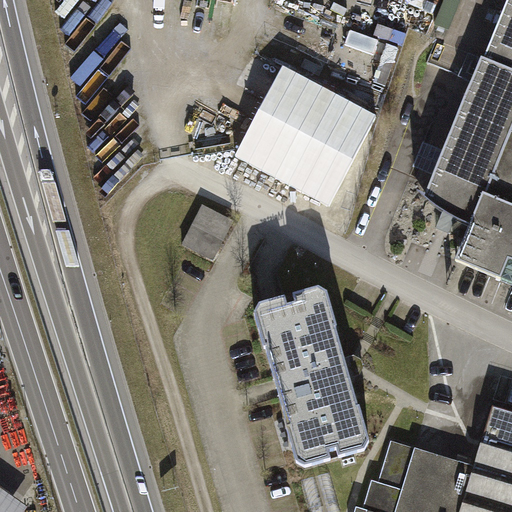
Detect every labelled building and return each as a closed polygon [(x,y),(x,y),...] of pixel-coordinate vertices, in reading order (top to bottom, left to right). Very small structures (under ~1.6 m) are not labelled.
[(429,198),(418,194),(423,199),(430,204),(436,209),(443,214),(438,227),(451,232),(455,221),(470,227),(457,262),(511,284),(511,0),(509,0),(447,153),(438,177),(429,198)] [(460,0),(446,0),(435,26),(448,31),(460,0)] [(335,47),(329,64),(387,84),(401,43),(352,26),(343,50),(335,47)] [(414,167),(438,177),(447,153),(424,144),(414,167)] [(203,206),(183,245),(213,261),(233,222),(203,206)] [(260,307),(255,315),(265,349),(266,349),(289,429),(287,429),(297,463),(306,468),(365,451),(370,443),(360,409),(359,409),(350,378),(360,375),(361,372),(363,369),(361,361),(358,359),(355,357),(345,360),(336,329),(337,329),(328,295),(319,290),(260,307)] [(475,467),(392,442),(379,483),(373,481),(364,510),(357,508),(355,511),(511,511),(511,413),(493,408),(475,467)] [(0,487),(0,511),(25,511),(28,508),(0,487)]
